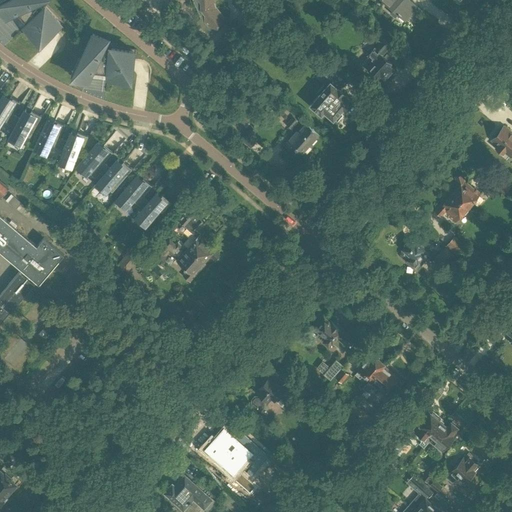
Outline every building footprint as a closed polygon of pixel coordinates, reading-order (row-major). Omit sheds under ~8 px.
[(44,7),(38,1),(40,0),(6,0),(0,3),(0,4),(6,17),(18,11),(29,22),(25,26),(40,42),(60,23),(45,7),(44,7)] [(192,0),(199,15),(196,20),(205,31),(211,33),(215,28),(217,28),(224,18),(217,8),(216,9),(214,2),(215,2),(214,0),(192,0)] [(381,0),(393,10),(390,13),(395,17),(398,14),(405,21),(417,7),(409,0),(381,0)] [(381,83),(384,84),(388,79),(387,76),(393,69),(389,66),(391,63),(382,55),(393,43),(381,31),(376,37),(382,43),(375,51),(373,49),(372,48),(370,48),(368,49),(367,51),(367,53),(368,55),(373,59),(372,60),(369,57),(363,65),(378,78),(377,79),(381,83)] [(111,50),(103,48),(106,40),(93,34),(74,75),(88,81),(93,69),(108,71),(108,77),(130,79),(133,52),(111,49),(111,50)] [(311,105),(322,114),(324,111),(334,119),(334,118),(336,120),(342,113),(340,111),(344,107),(344,108),(351,100),(343,93),(343,92),(337,87),(340,84),(342,85),(348,78),(333,64),(326,72),(327,72),(328,70),(336,77),(331,82),(326,88),(324,86),(318,93),(320,95),(311,105)] [(16,128),(21,119),(13,114),(20,103),(10,97),(9,99),(8,99),(8,100),(4,98),(5,95),(0,101),(0,124),(3,120),(16,128)] [(25,109),(21,119),(16,128),(10,139),(11,139),(11,138),(21,143),(25,135),(30,138),(41,116),(31,111),(30,114),(30,113),(29,115),(25,113),(26,110),(25,109)] [(304,126),(297,122),(298,121),(292,116),(286,124),(296,133),(284,146),(293,153),(297,148),(302,153),(310,143),(312,144),(316,139),(315,138),(319,134),(307,123),(306,124),(304,126)] [(64,151),(68,141),(60,137),(65,126),(55,121),(54,123),(53,123),(52,125),(48,123),(49,120),(49,119),(35,150),(36,150),(36,149),(46,154),(50,145),(64,151)] [(257,131),(250,125),(239,137),(250,148),(257,141),(252,136),(257,131)] [(511,133),(504,126),(501,131),(498,130),(494,134),(495,137),(492,141),(497,146),(496,148),(502,154),(504,152),(510,158),(511,155),(511,133)] [(68,141),(64,151),(59,163),(60,163),(61,162),(71,166),(78,148),(83,150),(88,137),(78,133),(77,135),(76,135),(75,136),(71,135),(72,132),(71,131),(68,141)] [(104,176),(110,168),(104,163),(112,153),(104,145),(102,147),(101,148),(97,145),(99,143),(98,142),(77,167),(78,168),(78,167),(87,174),(88,173),(95,178),(100,173),(104,176)] [(110,168),(104,176),(97,184),(97,185),(98,184),(106,191),(108,189),(112,193),(132,169),(124,162),(122,164),(121,163),(120,165),(117,162),(119,159),(118,159),(110,168)] [(472,186),(465,181),(465,179),(463,174),(455,177),(457,182),(459,187),(453,194),(467,206),(480,191),(473,185),(472,186)] [(506,193),(511,185),(499,174),(492,181),(506,193)] [(143,209),(150,201),(144,196),(152,186),(143,179),(142,181),(141,180),(140,182),(137,179),(139,176),(138,176),(117,201),(117,202),(118,201),(126,208),(133,200),(143,209)] [(0,196),(0,197),(8,188),(0,180),(0,196)] [(157,192),(150,201),(143,209),(136,217),(137,218),(137,217),(146,224),(158,210),(162,213),(171,203),(163,195),(161,197),(160,198),(156,195),(158,193),(157,192)] [(448,217),(455,223),(469,208),(467,206),(453,194),(447,201),(445,199),(439,206),(434,212),(441,217),(445,212),(447,213),(449,215),(448,217)] [(197,238),(188,248),(204,262),(210,256),(215,260),(221,254),(210,244),(209,244),(208,245),(205,242),(206,242),(206,239),(201,234),(198,232),(205,224),(190,210),(184,205),(183,207),(178,202),(173,208),(178,213),(180,210),(185,215),(179,222),(197,238)] [(51,272),(50,271),(64,254),(44,237),(37,246),(12,225),(0,214),(0,330),(0,331),(0,330),(0,324),(24,296),(39,279),(42,282),(44,279),(51,272)] [(91,241),(96,235),(92,231),(87,237),(91,241)] [(445,246),(457,256),(466,246),(454,236),(445,246)] [(401,255),(402,257),(415,268),(424,256),(427,258),(433,251),(428,247),(427,247),(416,238),(413,242),(411,240),(409,242),(406,241),(404,244),(405,247),(403,249),(404,250),(402,252),(401,255)] [(204,262),(188,248),(179,241),(175,245),(170,240),(166,244),(163,241),(158,248),(156,247),(150,254),(160,264),(167,256),(164,254),(169,248),(173,252),(172,254),(178,259),(177,260),(188,270),(184,275),(191,281),(203,268),(202,265),(201,264),(202,263),(203,263),(204,262)] [(438,254),(447,262),(453,255),(444,248),(438,254)] [(126,275),(139,259),(130,252),(117,267),(126,275)] [(332,344),(333,343),(341,351),(353,338),(332,320),(332,321),(328,318),(327,319),(323,315),(313,326),(326,337),(322,341),(328,347),(331,343),(332,344)] [(275,362),(279,359),(270,346),(266,350),(275,362)] [(363,375),(369,380),(383,364),(372,354),(355,374),(360,378),(363,375)] [(323,374),(330,380),(343,365),(336,359),(329,367),(323,374)] [(369,380),(366,384),(371,387),(374,384),(386,394),(399,380),(382,366),(384,365),(383,364),(369,380)] [(342,369),(335,377),(341,383),(348,374),(342,369)] [(274,381),(269,377),(268,377),(269,378),(266,381),(265,380),(261,384),(262,385),(256,392),(260,395),(260,396),(255,396),(251,400),(252,405),(261,413),(266,407),(266,401),(270,396),(275,400),(280,394),(282,396),(289,389),(297,397),(302,391),(288,378),(281,386),(275,381),(274,381)] [(311,390),(309,393),(315,398),(318,395),(311,390)] [(340,419),(357,434),(362,428),(350,419),(354,414),(349,409),(340,419)] [(408,424),(413,429),(428,442),(431,438),(443,424),(437,419),(438,418),(431,412),(426,418),(425,417),(420,423),(421,424),(420,425),(418,424),(412,419),(408,424)] [(458,428),(451,422),(447,426),(443,424),(431,438),(428,442),(429,442),(430,441),(441,451),(453,437),(452,436),(458,428)] [(245,453),(259,466),(269,455),(242,431),(235,439),(225,430),(216,440),(217,441),(215,443),(211,439),(205,447),(204,447),(208,450),(206,452),(226,469),(230,465),(232,467),(245,453)] [(395,456),(405,444),(396,436),(387,448),(395,456)] [(358,454),(363,448),(357,444),(352,449),(358,454)] [(385,450),(382,454),(389,460),(392,457),(385,450)] [(477,460),(469,452),(465,456),(465,455),(446,476),(452,481),(455,477),(462,484),(467,478),(469,477),(472,474),(472,473),(474,471),(472,469),(477,463),(475,462),(477,460)] [(3,467),(0,470),(0,491),(7,498),(12,493),(10,491),(16,485),(15,484),(19,480),(14,475),(11,478),(6,473),(7,471),(3,467)] [(427,481),(434,473),(429,469),(422,477),(427,481)] [(173,484),(165,492),(173,499),(171,501),(182,511),(185,508),(189,511),(197,511),(203,506),(207,509),(214,502),(214,501),(196,484),(191,480),(185,475),(177,483),(178,484),(176,487),(173,484)] [(438,492),(442,487),(434,480),(429,485),(438,492)] [(415,511),(437,511),(439,510),(434,505),(431,502),(431,503),(426,499),(428,496),(429,497),(433,493),(421,482),(417,487),(422,491),(409,506),(415,511)]
